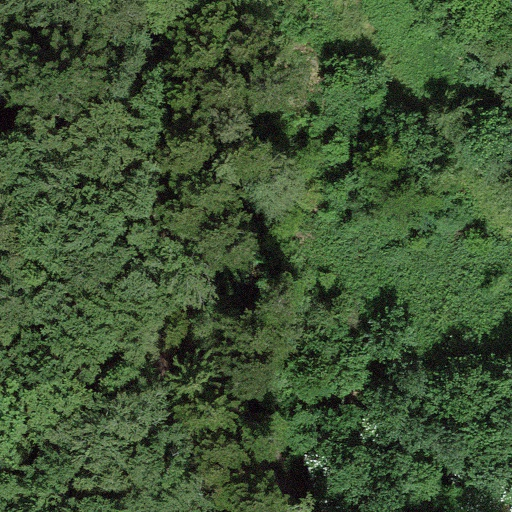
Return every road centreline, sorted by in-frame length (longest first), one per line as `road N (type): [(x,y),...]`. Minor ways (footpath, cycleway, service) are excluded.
road 1 (track): [(150,8),(182,286),(206,350),(312,511)]
road 2 (unclassified): [(155,0),(0,184)]
